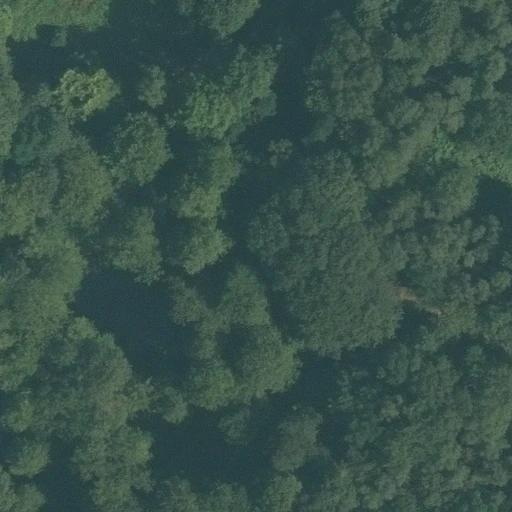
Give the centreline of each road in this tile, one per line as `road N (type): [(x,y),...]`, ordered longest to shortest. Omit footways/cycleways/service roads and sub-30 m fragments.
road 1 (unclassified): [(0,187),(138,121),(189,78)]
road 2 (unclassified): [(189,78),(220,63),(285,0)]
